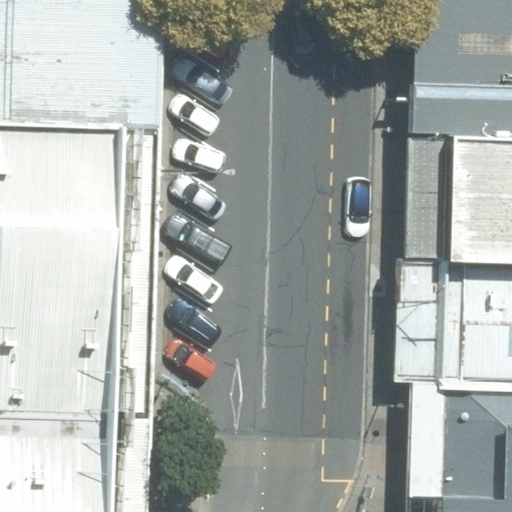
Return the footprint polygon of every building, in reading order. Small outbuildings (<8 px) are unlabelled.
[(0,0),(0,122),(154,127),(157,0),(0,0)] [(511,98),(400,95),(396,211),(511,214),(511,98)] [(0,511),(144,511),(154,127),(0,122),(0,511)] [(511,214),(396,211),(392,340),(511,343),(511,214)] [(511,511),(511,390),(395,387),(393,473),(391,511),(511,511)]
